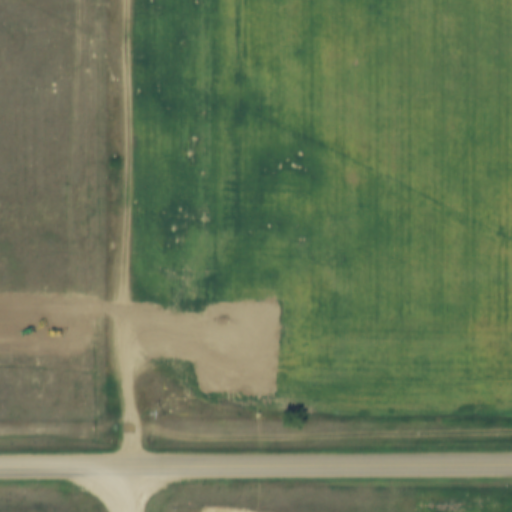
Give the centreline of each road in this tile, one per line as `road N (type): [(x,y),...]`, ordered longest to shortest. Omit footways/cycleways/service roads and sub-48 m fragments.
road 1 (tertiary): [(0,468),(511,466)]
road 2 (track): [(131,468),(120,334),(122,0)]
